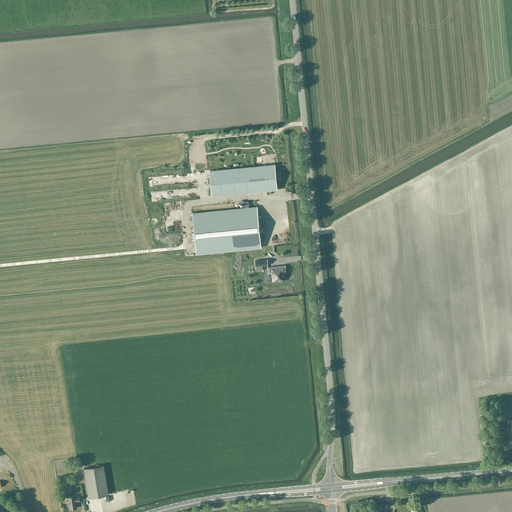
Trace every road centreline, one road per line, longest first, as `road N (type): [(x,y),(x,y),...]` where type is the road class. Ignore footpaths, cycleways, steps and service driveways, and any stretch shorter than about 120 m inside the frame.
road 1 (unclassified): [(332,488),(332,412),(292,0)]
road 2 (track): [(311,195),(187,203),(185,247),(0,265)]
road 3 (tertiary): [(332,488),(511,470)]
road 4 (tertiary): [(155,511),(228,496),(332,488)]
